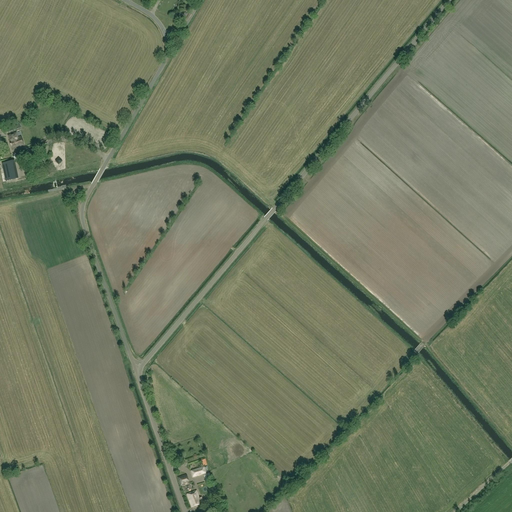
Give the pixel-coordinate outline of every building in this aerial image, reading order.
[(11,140),(9,141),(12,150),(24,147),(21,137),(18,138),(17,133),(9,135),(11,140)] [(16,179),(12,161),(2,163),(6,181),(16,179)] [(204,467),(191,471),(193,477),(208,472),(207,467),(204,468),(204,467)] [(187,475),(178,478),(181,486),(189,483),(187,475)] [(204,475),(195,478),(197,483),(206,481),(204,475)] [(197,491),(187,494),(192,508),(204,504),(201,498),(200,498),(197,491)]
